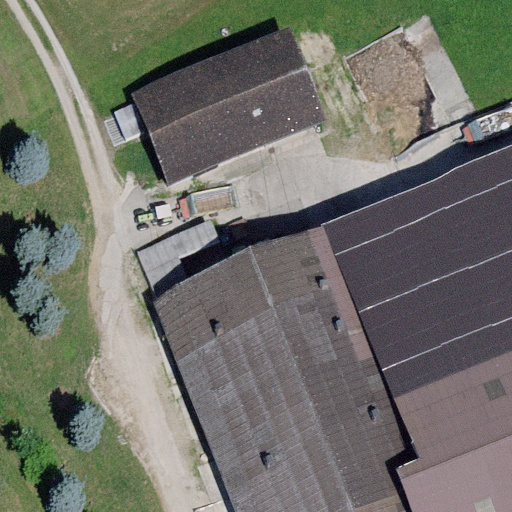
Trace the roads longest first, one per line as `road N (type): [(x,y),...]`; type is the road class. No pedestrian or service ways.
road 1 (track): [(200,511),(129,279),(145,239),(214,220),(359,213),(408,253),(462,273),(511,245)]
road 2 (track): [(21,0),(73,81),(145,239)]
